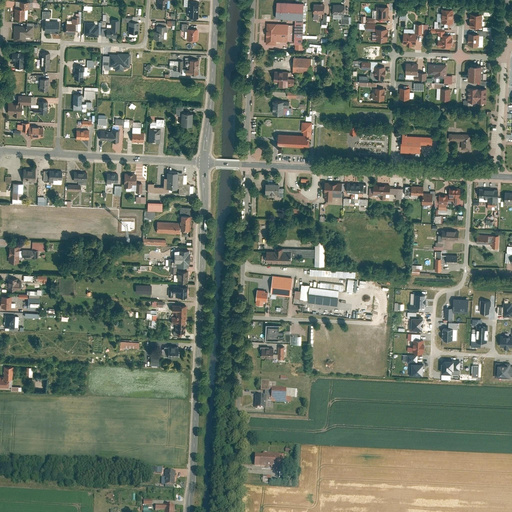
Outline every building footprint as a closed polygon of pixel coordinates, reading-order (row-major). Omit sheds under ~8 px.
[(17,1),(16,18),(26,19),(26,18),(29,18),(30,8),(31,8),(31,7),(34,7),(41,7),(41,0),(27,0),(28,1),(17,1)] [(200,0),(185,0),(185,6),(189,6),(188,11),(193,12),(193,17),(200,17),(200,0)] [(267,22),(265,44),(276,45),(276,41),(294,42),(293,51),(301,52),(305,3),(277,1),(275,19),(295,20),(294,24),(267,22)] [(334,3),(333,14),(347,14),(347,4),(334,3)] [(327,4),(314,4),(314,19),(322,19),(322,25),(327,25),(327,21),(332,21),(332,15),(327,15),(327,4)] [(389,7),(377,6),(376,19),(389,20),(389,7)] [(443,6),(443,9),(442,9),(442,23),(453,23),(454,9),(453,9),(453,7),(443,6)] [(66,20),(66,22),(66,33),(76,33),(76,30),(82,30),(82,11),(80,11),(80,13),(76,13),(76,18),(73,18),(73,20),(66,20)] [(471,13),(470,27),(483,27),(483,14),(471,13)] [(108,14),(104,14),(103,35),(108,35),(108,37),(119,37),(119,33),(121,33),(122,19),(113,19),(113,24),(107,24),(108,14)] [(128,17),(124,17),(123,21),(131,21),(130,32),(141,33),(141,21),(139,21),(139,17),(132,17),(132,15),(128,15),(128,17)] [(46,20),(45,31),(61,32),(61,20),(46,20)] [(177,20),(168,20),(168,25),(173,25),(173,29),(176,29),(177,20)] [(15,24),(15,40),(27,40),(28,34),(35,34),(35,22),(28,22),(28,25),(15,24)] [(99,23),(85,23),(84,37),(98,38),(99,23)] [(154,32),(154,39),(166,40),(167,31),(168,31),(168,27),(166,27),(166,23),(157,23),(157,26),(158,26),(157,32),(154,32)] [(183,31),(189,31),(188,40),(200,41),(200,28),(191,28),(191,23),(184,23),(183,31)] [(375,24),(359,23),(358,29),(365,29),(365,31),(374,31),(375,24)] [(417,44),(418,33),(428,33),(428,24),(413,23),(413,28),(403,28),(403,43),(417,44)] [(484,35),(492,36),(492,26),(484,26),(483,30),(478,30),(478,33),(469,33),(469,45),(476,45),(476,46),(484,46),(484,35)] [(388,41),(388,28),(377,28),(376,32),(373,32),(372,41),(388,41)] [(436,41),(436,47),(450,48),(450,44),(453,44),(453,38),(450,38),(451,34),(442,34),(442,32),(444,32),(444,29),(436,29),(435,39),(439,39),(439,36),(441,36),(441,41),(436,41)] [(12,50),(12,59),(16,59),(16,67),(25,67),(25,51),(12,50)] [(41,69),(50,69),(51,53),(40,52),(40,58),(42,58),(41,69)] [(109,53),(108,69),(129,71),(130,54),(109,53)] [(295,57),(295,73),(314,73),(315,57),(295,57)] [(199,60),(185,59),(184,74),(198,74),(199,60)] [(184,60),(170,60),(169,65),(175,66),(175,70),(184,70),(184,60)] [(405,63),(405,79),(426,79),(426,72),(419,72),(419,63),(405,63)] [(428,64),(428,74),(434,74),(434,77),(447,78),(447,65),(428,64)] [(469,67),(468,80),(481,81),(482,66),(471,65),(469,67)] [(375,66),(375,71),(371,71),(371,76),(374,80),(380,80),(380,78),(386,78),(386,66),(375,66)] [(86,76),(87,68),(75,67),(74,79),(83,80),(83,76),(86,76)] [(288,72),(275,72),(275,82),(281,82),(281,87),(294,87),(295,79),(288,79),(288,72)] [(43,75),(33,74),(33,79),(36,79),(36,82),(40,82),(40,90),(49,90),(50,78),(43,77),(43,75)] [(416,82),(416,90),(427,90),(427,82),(416,82)] [(437,96),(440,96),(440,99),(451,100),(451,88),(444,88),(444,83),(431,83),(431,88),(440,88),(440,94),(437,94),(437,96)] [(85,86),(85,98),(98,98),(99,87),(85,86)] [(373,99),(375,99),(375,100),(385,100),(385,88),(376,87),(376,88),(373,88),(373,91),(371,92),(371,99),(373,99)] [(401,87),(401,99),(411,99),(411,98),(415,98),(415,92),(411,92),(411,87),(401,87)] [(469,88),(468,101),(487,102),(487,88),(469,88)] [(9,102),(9,113),(15,113),(15,115),(24,115),(24,104),(31,104),(32,95),(19,94),(19,102),(9,102)] [(83,94),(75,94),(74,110),(87,110),(88,107),(93,107),(93,102),(87,101),(87,103),(83,103),(83,94)] [(274,100),(274,113),(290,113),(291,101),(274,100)] [(38,105),(32,104),(32,109),(35,109),(35,113),(49,114),(50,101),(38,101),(38,105)] [(192,112),(182,112),(182,106),(175,106),(174,115),(180,116),(180,125),(191,126),(192,112)] [(130,122),(125,121),(125,126),(133,127),(132,141),(145,142),(146,132),(142,132),(143,122),(135,121),(135,120),(130,119),(130,122)] [(157,122),(150,122),(149,143),(160,143),(161,128),(160,128),(160,126),(164,126),(164,119),(157,119),(157,122)] [(276,132),(275,150),(281,150),(281,146),(302,147),(302,144),(308,144),(308,139),(311,139),(312,121),(300,120),(299,134),(276,132)] [(17,124),(17,129),(22,129),(22,131),(28,131),(28,136),(43,137),(43,127),(30,127),(30,122),(22,122),(22,124),(17,124)] [(113,131),(101,130),(101,139),(113,140),(113,141),(121,141),(121,129),(119,129),(120,125),(113,125),(113,131)] [(78,129),(78,138),(90,139),(91,129),(78,129)] [(473,134),(452,132),(451,139),(464,140),(463,148),(472,149),(473,134)] [(435,136),(402,135),(402,143),(401,151),(423,152),(424,144),(434,144),(435,136)] [(23,169),(23,181),(37,182),(38,169),(23,169)] [(45,169),(45,181),(55,181),(55,184),(63,184),(63,182),(64,170),(45,169)] [(74,171),(74,181),(78,182),(78,185),(86,185),(86,182),(87,182),(88,172),(74,171)] [(180,188),(181,172),(169,172),(169,177),(171,177),(171,188),(180,188)] [(180,193),(192,193),(192,184),(185,184),(185,173),(181,172),(180,188),(180,193)] [(107,173),(106,187),(113,187),(113,183),(117,183),(118,174),(107,173)] [(139,174),(125,173),(125,186),(133,186),(134,183),(139,184),(139,174)] [(151,182),(150,191),(170,192),(171,188),(171,177),(169,177),(166,177),(165,186),(156,186),(157,183),(151,182)] [(325,181),(324,200),(333,201),(333,197),(342,197),(343,182),(325,181)] [(26,182),(15,182),(15,198),(26,198),(26,182)] [(281,183),(266,183),(266,194),(281,194),(281,183)] [(365,183),(347,183),(347,195),(351,195),(351,199),(344,198),(344,206),(368,206),(369,200),(359,200),(359,193),(365,194),(365,183)] [(374,184),(374,194),(390,195),(390,185),(374,184)] [(423,186),(406,185),(406,194),(423,195),(423,186)] [(405,187),(392,187),(392,193),(398,193),(398,198),(404,198),(405,187)] [(450,187),(450,203),(460,203),(460,196),(462,196),(462,188),(450,187)] [(499,189),(480,188),(480,200),(487,201),(487,209),(494,209),(494,202),(498,202),(499,189)] [(424,193),(423,204),(432,205),(433,198),(435,198),(435,191),(431,191),(431,193),(424,193)] [(439,196),(436,195),(435,206),(438,207),(438,214),(447,214),(447,204),(448,204),(449,195),(439,194),(439,196)] [(164,202),(151,201),(150,211),(164,211),(164,202)] [(179,215),(182,215),(190,215),(190,207),(180,207),(179,215)] [(190,215),(182,215),(181,229),(190,230),(191,215),(190,215)] [(178,222),(159,221),(158,232),(181,233),(178,222)] [(434,249),(434,250),(445,250),(445,239),(459,239),(460,230),(442,230),(442,236),(439,236),(439,242),(436,242),(436,246),(434,246),(434,249)] [(478,234),(478,243),(492,243),(492,251),(495,252),(494,254),(499,255),(500,235),(478,234)] [(268,251),(268,262),(295,263),(295,257),(317,257),(316,265),(328,265),(328,241),(318,240),(317,249),(278,248),(277,251),(268,251)] [(10,245),(9,262),(19,263),(19,257),(39,258),(39,251),(45,251),(45,242),(32,241),(32,250),(20,249),(21,246),(10,245)] [(189,253),(189,250),(174,250),(173,257),(167,257),(167,266),(188,266),(188,264),(189,264),(189,253)] [(435,258),(434,270),(441,271),(442,263),(458,264),(458,255),(442,254),(442,258),(435,258)] [(188,271),(178,270),(178,274),(178,281),(188,281),(188,271)] [(259,288),(257,303),(265,304),(265,301),(269,301),(269,299),(272,299),(271,305),(280,306),(281,298),(277,297),(278,294),(291,295),(293,278),(274,275),(272,291),(267,290),(267,289),(259,288)] [(6,282),(6,286),(8,286),(8,290),(22,290),(22,281),(18,281),(18,278),(8,278),(8,282),(6,282)] [(152,285),(136,285),(136,292),(151,293),(152,285)] [(187,286),(173,286),(173,296),(186,297),(187,286)] [(297,290),(297,297),(311,299),(310,302),(341,305),(342,289),(303,286),(303,290),(297,290)] [(425,294),(416,293),(415,305),(425,306),(425,294)] [(2,307),(11,308),(12,296),(2,295),(2,307)] [(41,298),(30,298),(30,310),(41,310),(41,298)] [(468,299),(454,298),(453,312),(467,313),(468,299)] [(490,300),(481,300),(480,312),(490,312),(490,300)] [(511,302),(504,302),(503,316),(511,316),(511,302)] [(186,332),(186,306),(172,305),(172,312),(176,312),(176,317),(171,317),(171,323),(176,323),(176,331),(186,332)] [(5,328),(10,328),(9,331),(19,331),(19,327),(16,327),(16,315),(6,315),(5,328)] [(423,316),(412,316),(412,330),(422,330),(423,316)] [(267,324),(266,339),(280,340),(281,335),(285,335),(285,329),(281,329),(281,325),(267,324)] [(487,326),(477,325),(477,341),(486,341),(487,326)] [(456,329),(443,328),(442,339),(456,340),(456,329)] [(302,344),(302,335),(292,335),(292,344),(302,344)] [(511,335),(501,335),(500,347),(511,348),(511,335)] [(424,339),(413,339),(413,353),(424,353),(424,339)] [(179,347),(165,346),(164,356),(179,357),(179,347)] [(261,348),(261,357),(284,358),(285,346),(278,346),(277,354),(274,354),(274,348),(261,348)] [(418,355),(407,354),(407,362),(417,362),(418,355)] [(460,361),(442,359),(442,372),(459,373),(460,361)] [(503,360),(495,360),(495,377),(510,377),(510,376),(510,365),(510,363),(503,363),(503,360)] [(424,363),(412,363),(412,365),(411,375),(424,375),(424,363)] [(13,377),(13,366),(4,366),(3,377),(10,377),(13,377)] [(3,377),(0,376),(0,386),(9,387),(10,377),(3,377)] [(265,391),(265,396),(255,396),(254,409),(271,409),(271,403),(291,404),(291,397),(295,397),(296,390),(285,390),(285,388),(269,387),(270,381),(261,381),(261,391),(265,391)] [(282,457),(254,455),(254,467),(281,469),(282,457)] [(175,472),(166,471),(165,485),(175,486),(175,472)]
